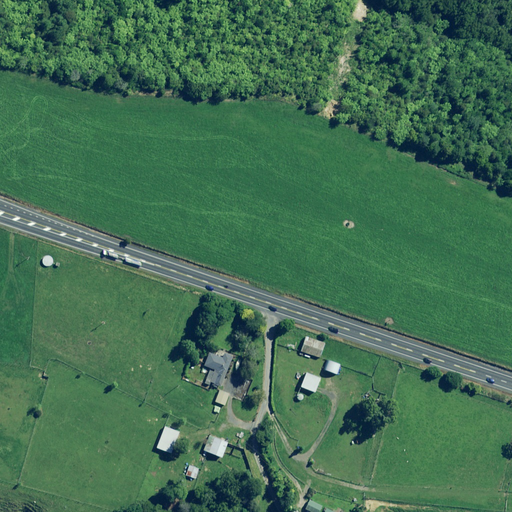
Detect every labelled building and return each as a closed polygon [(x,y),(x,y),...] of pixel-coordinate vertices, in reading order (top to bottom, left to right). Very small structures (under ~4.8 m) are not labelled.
[(54,263),(55,261),(54,260),(54,258),(52,257),(51,256),(49,256),(47,256),(46,256),(45,258),(44,259),(43,261),(44,263),(44,264),(46,266),(47,266),(49,267),(51,267),(52,266),(53,265),(54,263)] [(326,343),(307,337),(302,352),(321,358),(326,343)] [(222,387),(233,356),(224,353),(223,357),(211,352),(205,368),(211,370),(206,383),(211,385),(212,383),(222,387)] [(341,364),(329,360),(326,370),(337,374),(341,364)] [(250,385),(254,372),(243,369),(239,381),(250,385)] [(321,378),(307,373),(302,387),(316,392),(321,378)] [(230,394),(221,390),(216,402),(226,406),(230,394)] [(181,432),(166,427),(157,452),(172,458),(181,432)] [(229,443),(211,436),(205,451),(223,458),(229,443)] [(199,469),(190,466),(187,476),(196,479),(199,469)] [(319,511),(322,506),(310,500),(306,510),(311,511),(319,511)]
